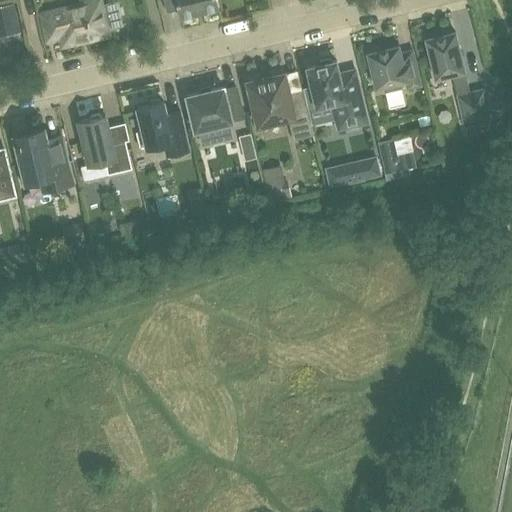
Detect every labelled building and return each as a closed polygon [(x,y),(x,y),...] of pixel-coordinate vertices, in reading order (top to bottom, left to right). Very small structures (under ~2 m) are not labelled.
[(104,15),(101,12),(98,10),(96,0),(42,13),(48,39),(60,36),(63,45),(104,35),(102,26),(104,22),(104,18),(104,15)] [(174,0),(176,0),(178,9),(180,17),(197,13),(203,12),(219,8),(217,0),(163,0),(164,2),(174,0)] [(0,5),(0,36),(21,31),(14,2),(0,5)] [(465,71),(465,70),(455,31),(451,32),(446,29),(433,32),(430,37),(426,38),(436,77),(453,73),(458,95),(470,92),(465,71)] [(399,45),(387,48),(381,49),(380,45),(363,49),(367,66),(371,65),(377,88),(384,86),(384,89),(388,91),(400,88),(401,85),(400,82),(406,80),(408,88),(421,85),(412,50),(401,52),(399,45)] [(368,122),(359,86),(355,69),(340,73),(336,60),(333,61),(329,58),(319,60),(317,64),(307,67),(317,106),(332,103),(338,129),(368,122)] [(289,91),(285,73),(285,72),(283,72),(282,68),(270,71),(271,75),(261,78),(260,73),(248,76),(249,80),(247,81),(258,125),(288,118),(293,140),(313,135),(302,88),(289,91)] [(233,121),(232,120),(244,117),(237,88),(225,90),(224,86),(210,90),(209,86),(200,88),(201,92),(187,95),(195,130),(233,121)] [(483,116),(486,127),(493,126),(484,88),(470,92),(458,95),(464,121),(483,116)] [(180,109),(166,113),(163,101),(161,101),(158,98),(149,100),(148,105),(137,107),(143,130),(137,131),(141,147),(147,145),(147,148),(164,144),(167,156),(190,151),(180,109)] [(112,144),(108,126),(105,115),(101,116),(99,113),(91,114),(90,118),(79,121),(89,164),(105,160),(108,174),(132,168),(125,141),(112,144)] [(72,182),(66,155),(61,136),(47,139),(44,129),(32,132),(27,130),(21,131),(18,136),(15,136),(22,163),(18,164),(22,182),(40,178),(43,189),(72,182)] [(251,133),(239,136),(245,160),(256,157),(251,133)] [(0,198),(15,195),(4,149),(0,149),(0,198)] [(399,169),(396,156),(394,150),(381,153),(386,172),(399,169)] [(360,159),(364,176),(379,172),(375,156),(360,159)] [(200,172),(206,170),(203,160),(197,161),(200,172)] [(330,184),(345,180),(341,164),(326,168),(330,184)] [(265,202),(287,196),(284,185),(275,188),(269,166),(257,169),(265,202)] [(244,199),(220,204),(223,216),(247,210),(244,199)] [(136,232),(150,228),(148,216),(133,220),(136,232)] [(83,230),(64,234),(68,251),(86,247),(83,230)] [(18,262),(32,259),(28,242),(14,245),(18,262)]
